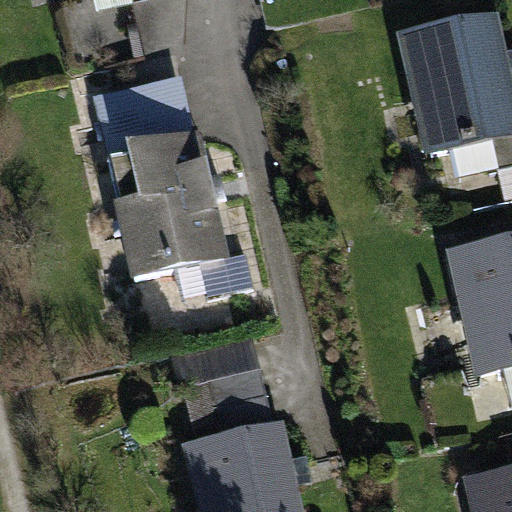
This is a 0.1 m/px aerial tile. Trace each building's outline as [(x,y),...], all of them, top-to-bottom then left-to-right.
[(99,0),(102,13),(163,0),(99,0)] [(503,31),(405,52),(432,173),(456,168),(461,195),(511,183),(511,66),(503,31)] [(187,83),(101,104),(155,330),(241,309),(239,298),(257,294),(250,265),(232,269),(219,215),(231,212),(216,147),(203,150),(187,83)] [(511,254),(457,266),(489,424),(511,419),(511,254)] [(226,456),(190,465),(202,511),(310,511),(307,499),(325,494),(317,467),(300,471),(291,438),(283,440),(266,375),(208,391),(226,456)] [(511,511),(511,487),(467,499),(470,511),(511,511)]
